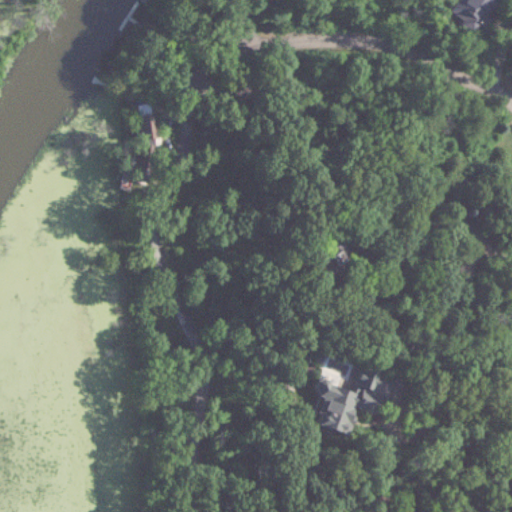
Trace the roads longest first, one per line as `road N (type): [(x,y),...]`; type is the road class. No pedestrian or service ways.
road 1 (residential): [(200,334),(163,257),(166,200),(191,135),(195,86),(220,64),(354,39),(405,47),(511,102)]
road 2 (residential): [(198,511),(200,334)]
